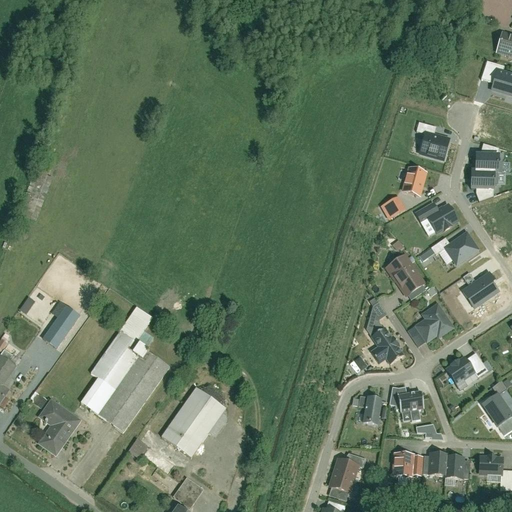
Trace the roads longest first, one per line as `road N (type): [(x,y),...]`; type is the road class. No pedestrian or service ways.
road 1 (residential): [(306,511),(349,390),(422,373)]
road 2 (residential): [(511,278),(455,190),(469,129)]
road 3 (residential): [(511,449),(465,447),(444,431),(422,373)]
